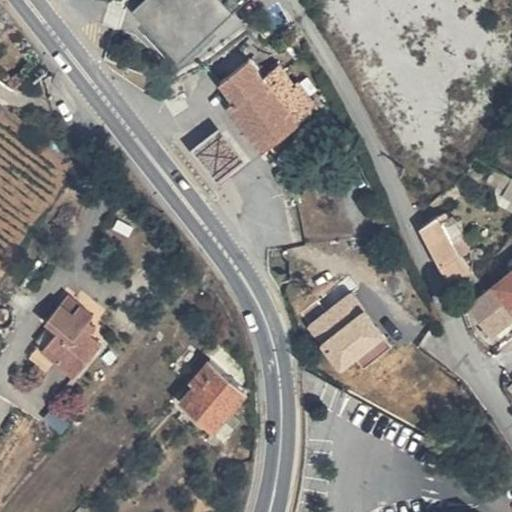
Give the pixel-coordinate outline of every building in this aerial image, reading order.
[(150,0),(139,0),(136,3),(150,18),(150,0)] [(232,0),(150,0),(150,18),(184,55),(237,5),(232,0)] [(279,79),(263,56),(233,78),(245,95),(240,100),(276,147),(328,109),(296,67),(279,79)] [(198,148),(224,181),(237,171),(245,165),(218,131),(210,138),(198,148)] [(511,177),(506,174),(494,193),(511,202),(511,177)] [(451,253),(458,240),(440,213),(423,225),(447,277),(456,264),(454,260),(451,253)] [(451,253),(454,260),(465,251),(458,240),(451,253)] [(474,264),(465,251),(454,260),(456,264),(447,277),(451,288),(474,264)] [(511,272),(497,285),(511,304),(511,272)] [(491,329),(511,310),(511,304),(497,285),(473,305),(491,329)] [(356,289),(311,323),(343,366),(388,332),(356,289)] [(81,304),(67,294),(51,312),(63,323),(55,331),(42,346),(75,373),(101,342),(84,327),(92,316),(80,306),(81,304)] [(63,323),(51,312),(43,322),(55,331),(63,323)] [(245,368),(223,349),(196,380),(200,383),(184,401),(186,404),(216,429),(249,390),(235,379),(245,368)]
